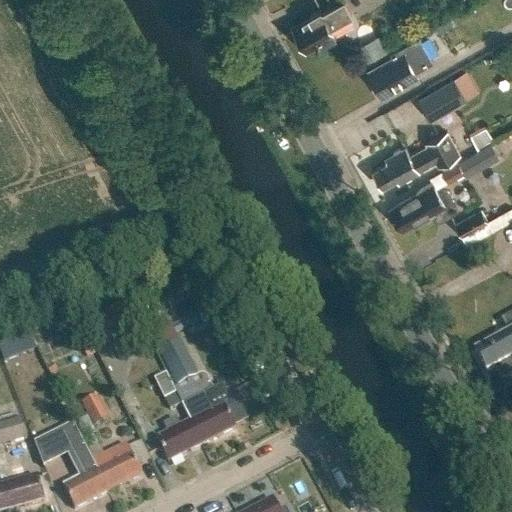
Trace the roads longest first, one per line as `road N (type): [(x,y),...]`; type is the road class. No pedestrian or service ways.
road 1 (secondary): [(511,504),(231,0)]
road 2 (unclassified): [(315,428),(77,0)]
road 3 (residential): [(159,511),(315,428)]
